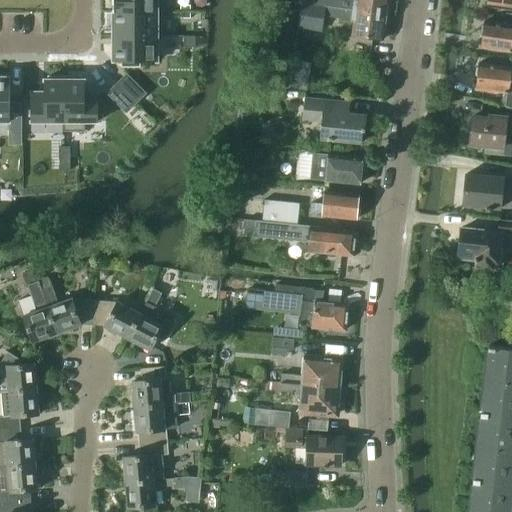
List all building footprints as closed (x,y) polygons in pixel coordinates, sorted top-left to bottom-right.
[(162,0),(113,0),(113,12),(163,12),(163,6),(162,0)] [(323,0),(323,8),(337,10),(356,13),(386,17),(388,0),(323,0)] [(511,0),(487,0),(487,7),(511,10),(511,0)] [(383,40),(386,17),(356,13),(337,10),(323,8),(306,5),(304,6),(301,29),(322,32),(324,17),(355,21),(353,35),(383,40)] [(163,12),(113,12),(113,36),(163,36),(163,12)] [(511,27),(484,24),(481,49),(511,53),(511,27)] [(163,36),(113,36),(113,61),(123,61),(122,66),(139,66),(139,61),(158,61),(158,37),(163,37),(163,36)] [(195,36),(183,36),(183,47),(196,47),(195,36)] [(511,82),(509,82),(511,67),(479,63),(476,89),(508,93),(505,107),(511,108),(511,82)] [(125,73),(105,93),(125,112),(145,91),(125,73)] [(10,77),(0,76),(0,121),(10,122),(10,77)] [(44,93),(31,93),(31,122),(64,122),(64,131),(65,131),(65,77),(49,77),(49,79),(44,79),(44,93)] [(80,77),(65,77),(65,131),(85,132),(85,122),(98,122),(98,93),(85,93),(85,79),(80,79),(80,77)] [(366,131),(367,118),(349,117),(350,102),(305,97),(304,115),(323,117),(321,139),(362,143),(363,131),(366,131)] [(492,118),(472,116),(469,145),(484,146),(483,153),(504,155),(506,131),(511,132),(511,117),(492,115),(492,118)] [(65,147),(59,147),(59,159),(70,159),(70,147),(65,147)] [(365,164),(362,160),(363,158),(313,153),(310,179),(360,184),(361,172),(365,169),(365,164)] [(70,159),(59,159),(59,171),(65,171),(70,171),(70,159)] [(502,178),(465,174),(462,206),(499,209),(502,178)] [(359,198),(359,194),(325,191),(324,204),(312,203),(310,215),(357,219),(358,208),(360,203),(359,198)] [(264,199),(264,200),(248,198),(246,220),(298,224),(300,203),(264,199)] [(353,255),(355,233),(323,230),(324,227),(298,224),(246,220),(244,234),(255,235),(255,236),(309,242),(308,251),(353,255)] [(479,232),(460,230),(458,246),(456,245),(455,255),(458,255),(457,257),(473,259),(473,262),(475,263),(475,268),(478,272),(488,273),(492,270),(493,263),(494,264),(497,244),(499,244),(501,234),(505,234),(504,241),(511,242),(511,222),(498,221),(497,233),(479,231),(479,232)] [(57,334),(47,306),(42,291),(38,281),(28,285),(37,310),(23,315),(34,342),(57,334)] [(93,324),(95,299),(72,298),(58,303),(52,287),(42,291),(47,306),(57,334),(81,325),(81,323),(93,324)] [(162,294),(153,289),(145,304),(154,309),(162,294)] [(127,338),(140,312),(118,301),(95,299),(93,324),(106,325),(105,326),(119,333),(127,338)] [(346,330),(348,304),(303,300),(300,326),(346,330)] [(163,324),(140,312),(127,338),(150,350),(163,324)] [(272,339),(272,349),(293,351),(294,340),(272,339)] [(511,346),(490,344),(486,377),(511,380),(511,346)] [(37,388),(35,363),(20,365),(19,360),(8,352),(0,363),(0,375),(2,377),(2,382),(0,382),(0,391),(1,391),(9,390),(37,388)] [(339,389),(340,376),(343,373),(344,366),(341,363),(341,361),(322,359),(322,357),(304,355),(302,385),(339,389)] [(171,381),(167,379),(166,367),(141,369),(142,381),(133,381),(135,407),(164,404),(192,402),(191,392),(172,394),(171,381)] [(294,375),(282,374),(281,383),(293,384),(294,375)] [(511,380),(486,377),(482,410),(511,413),(511,380)] [(293,384),(281,383),(267,381),(266,390),(292,392),(293,384)] [(341,403),(338,399),(339,389),(302,385),(299,414),(317,416),(317,413),(336,415),(337,412),(340,410),(341,403)] [(40,414),(37,388),(9,390),(1,391),(3,415),(0,415),(0,428),(20,426),(19,416),(40,414)] [(166,429),(164,404),(135,407),(138,432),(139,432),(140,444),(168,441),(167,429),(166,429)] [(290,428),(291,412),(257,409),(256,425),(290,428)] [(511,413),(482,410),(478,444),(511,447),(511,413)] [(35,454),(34,439),(21,440),(20,426),(0,428),(0,467),(36,464),(35,455),(37,454),(37,453),(35,454)] [(300,447),(300,437),(301,435),(287,434),(287,447),(300,447)] [(341,465),(342,438),(300,437),(300,447),(308,448),(307,464),(325,465),(325,467),(328,467),(328,465),(341,465)] [(169,454),(168,441),(140,444),(141,456),(124,457),(126,483),(154,481),(164,480),(162,455),(169,454)] [(511,447),(478,444),(475,477),(511,480),(511,447)] [(37,473),(36,464),(0,467),(0,504),(31,501),(30,490),(38,489),(37,474),(39,474),(39,473),(37,473)] [(273,485),(305,487),(306,472),(273,471),(273,485)] [(189,477),(172,478),(173,489),(188,487),(186,501),(199,503),(201,478),(189,477)] [(511,511),(511,510),(511,501),(511,480),(475,477),(471,510),(492,511),(511,511)] [(156,511),(154,481),(126,483),(128,508),(136,507),(136,511),(156,511)] [(32,511),(31,501),(0,504),(0,511),(32,511)]
